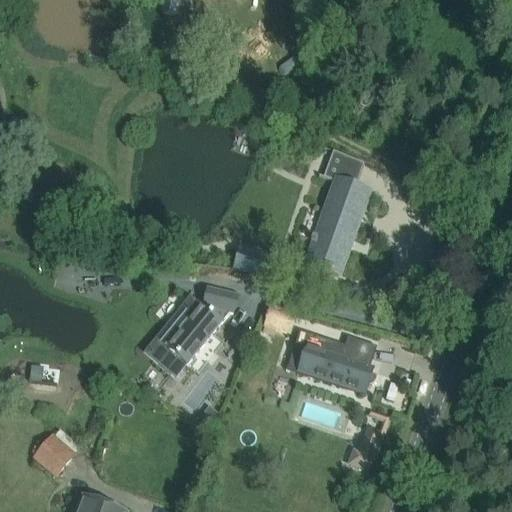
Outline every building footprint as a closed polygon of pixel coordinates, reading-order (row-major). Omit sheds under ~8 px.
[(162,4),(160,14),(163,18),(174,19),(178,17),(180,7),(162,4)] [(331,273),(339,276),(348,250),(347,249),(349,241),(351,242),(358,223),(353,221),(358,210),(362,211),(368,195),(355,191),(364,166),(332,153),(322,181),(336,186),(321,230),(330,233),(326,246),(312,241),(310,245),(314,246),(307,265),(324,271),(323,274),(330,276),(331,273)] [(239,250),(233,271),(270,281),(276,261),(239,250)] [(157,343),(147,355),(158,364),(157,365),(175,379),(185,367),(187,368),(222,325),(230,315),(232,316),(237,298),(207,291),(203,307),(202,309),(201,309),(196,315),(186,307),(157,342),(157,343)] [(287,331),(291,317),(273,311),(270,326),(287,331)] [(299,334),(294,349),(306,352),(298,374),(365,396),(373,373),(356,367),(357,365),(341,359),(344,349),(299,334)] [(34,349),(33,369),(61,369),(61,349),(34,349)] [(202,352),(179,387),(201,401),(224,366),(202,352)] [(31,369),(29,382),(40,384),(42,370),(31,369)] [(209,409),(197,423),(207,431),(218,416),(209,409)] [(53,439),(34,462),(56,480),(75,458),(53,439)] [(111,511),(83,501),(78,511),(111,511)]
